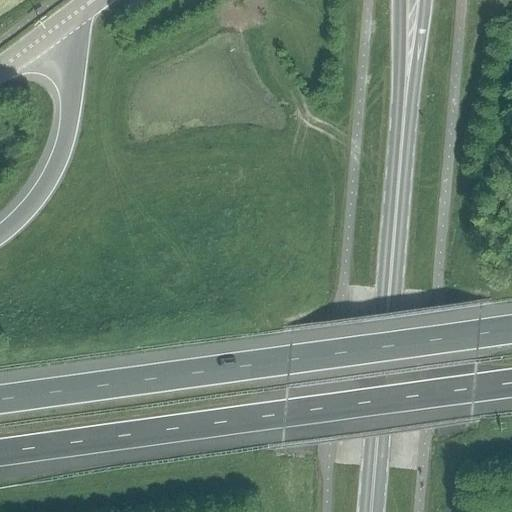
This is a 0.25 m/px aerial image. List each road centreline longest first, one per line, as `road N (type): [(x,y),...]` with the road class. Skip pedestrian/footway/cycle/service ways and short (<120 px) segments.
road 1 (motorway): [(0,453),(511,383)]
road 2 (motorway): [(511,329),(0,399)]
road 3 (secondary): [(376,436),(403,119)]
road 4 (motorway): [(49,32),(72,75),(72,124),(41,197),(0,238)]
road 5 (secondary): [(403,119),(424,0)]
